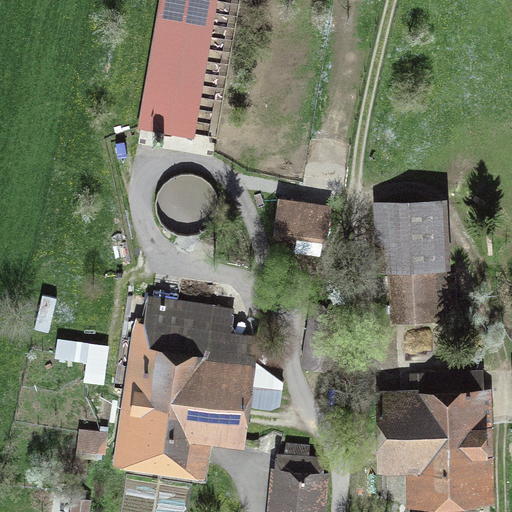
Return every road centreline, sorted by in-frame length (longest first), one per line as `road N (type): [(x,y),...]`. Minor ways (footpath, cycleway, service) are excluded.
road 1 (track): [(339,511),(335,458),(292,362),(292,320),(339,239),(392,0)]
road 2 (track): [(292,320),(272,294),(185,263),(145,228),(139,209),(150,170),(183,158),(203,162),(239,190),(264,271)]
